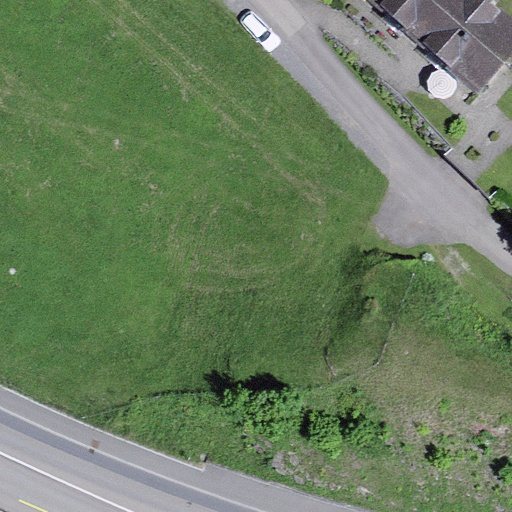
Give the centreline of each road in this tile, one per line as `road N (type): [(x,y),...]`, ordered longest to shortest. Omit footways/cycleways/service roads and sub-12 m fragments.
road 1 (unclassified): [(511,255),(435,184),(274,0)]
road 2 (primary): [(0,455),(130,511)]
